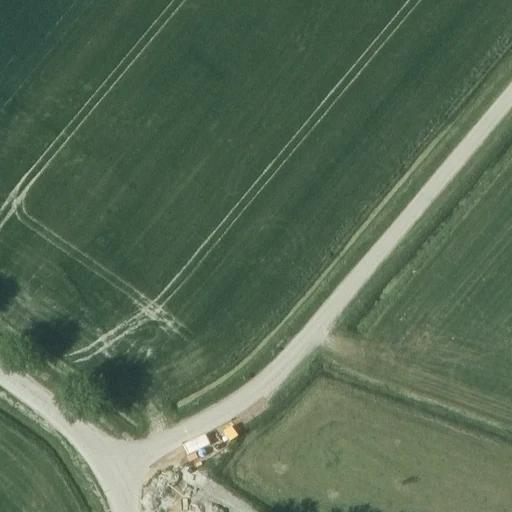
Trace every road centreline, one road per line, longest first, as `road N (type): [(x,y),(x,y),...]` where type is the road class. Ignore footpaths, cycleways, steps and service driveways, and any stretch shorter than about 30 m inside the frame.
road 1 (unclassified): [(511,92),(253,391),(109,467)]
road 2 (tertiary): [(109,467),(57,412),(0,371)]
